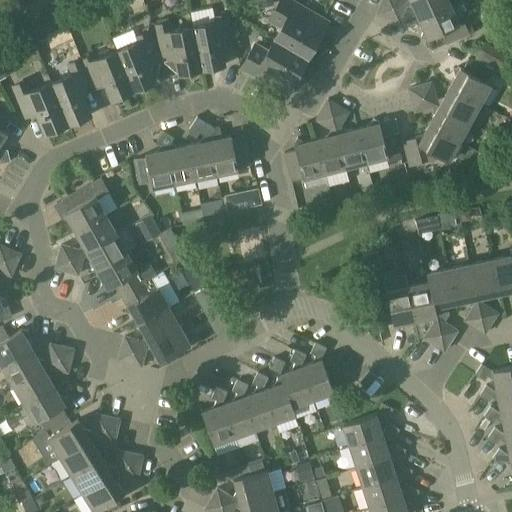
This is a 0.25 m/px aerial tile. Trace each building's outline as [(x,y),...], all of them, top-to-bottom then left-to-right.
[(281,27),(274,39),(307,58),(328,22),(291,0),(280,0),(269,20),(281,27)] [(381,0),(376,15),(388,19),(394,0),(381,0)] [(419,19),(450,4),(447,0),(394,0),(388,19),(399,22),(406,5),(414,8),(419,19)] [(459,24),(450,4),(419,19),(423,29),(420,37),(427,39),(440,33),(445,44),(469,33),(464,21),(459,24)] [(193,26),(201,69),(225,64),(222,48),(234,45),(227,13),(214,16),(215,21),(193,26)] [(201,69),(193,26),(170,30),(168,21),(155,24),(162,57),(174,55),(178,74),(201,69)] [(137,41),(116,49),(133,90),(155,81),(148,63),(159,58),(148,31),(135,36),(137,41)] [(307,58),(274,39),(267,51),(255,44),(241,68),(286,94),(307,58)] [(477,55),(500,67),(507,54),(485,42),(477,55)] [(81,59),(93,89),(104,84),(111,100),(133,90),(116,49),(95,58),(93,53),(81,59)] [(449,87),(480,103),(490,84),(485,81),(491,71),(468,58),(462,68),(459,67),(453,68),(455,77),(449,87)] [(72,73),(51,82),(68,123),(90,114),(82,93),(93,89),(81,59),(68,64),(72,73)] [(68,123),(51,82),(30,91),(26,81),(13,86),(26,116),(37,112),(46,132),(68,123)] [(411,100),(434,93),(431,82),(408,88),(411,100)] [(438,105),(469,122),(480,103),(449,87),(444,97),(436,99),(438,105)] [(429,125),(459,141),(469,122),(438,105),(436,99),(434,93),(411,100),(414,112),(432,107),(434,114),(429,125)] [(326,126),(338,105),(328,99),(315,120),(326,126)] [(366,162),(358,128),(346,131),(339,127),(348,111),(338,105),(326,126),(331,129),(336,132),(345,167),(366,162)] [(0,113),(0,150),(1,150),(0,143),(0,142),(7,132),(2,130),(9,120),(0,113)] [(198,132),(205,122),(197,116),(188,129),(189,133),(196,138),(199,133),(198,132)] [(358,128),(366,162),(387,156),(388,162),(401,159),(394,133),(382,136),(379,124),(373,118),(369,125),(358,128)] [(198,132),(199,133),(204,136),(199,142),(188,145),(195,178),(216,174),(209,139),(212,134),(215,129),(205,122),(198,132)] [(459,141),(429,125),(423,135),(403,141),(409,166),(422,163),(420,156),(427,155),(429,150),(448,161),(459,141)] [(336,132),(331,129),(327,136),(316,139),(324,172),(345,167),(336,132)] [(195,178),(188,145),(177,147),(170,143),(173,138),(163,131),(156,141),(161,145),(167,148),(174,183),(195,178)] [(209,139),(216,174),(238,170),(237,166),(249,163),(243,137),(232,140),(231,136),(219,138),(212,134),(209,139)] [(324,172),(316,139),(305,142),(297,138),(294,143),(296,149),(284,152),(290,178),(302,175),(305,188),(327,182),(324,172)] [(167,148),(161,145),(157,151),(145,154),(146,156),(134,158),(139,184),(151,182),(152,187),(174,183),(167,148)] [(0,163),(10,161),(7,149),(1,150),(0,150),(0,163)] [(70,221),(75,231),(105,214),(96,198),(108,191),(101,178),(57,202),(63,213),(62,219),(70,221)] [(256,185),(223,195),(227,210),(261,201),(256,185)] [(416,217),(418,229),(456,223),(454,211),(416,217)] [(61,244),(58,256),(81,263),(83,257),(85,251),(116,233),(105,214),(75,231),(81,242),(79,249),(61,244)] [(246,260),(268,257),(264,226),(242,228),(246,260)] [(235,231),(236,260),(243,260),(242,231),(235,231)] [(97,269),(127,252),(116,233),(85,251),(83,257),(91,259),(97,269)] [(0,269),(9,249),(0,244),(0,269)] [(511,254),(490,259),(498,293),(509,291),(511,292),(511,245),(511,246),(511,252),(511,254)] [(20,253),(9,249),(0,269),(0,271),(11,276),(20,253)] [(97,269),(102,279),(100,287),(106,289),(116,283),(122,294),(143,282),(152,277),(158,274),(150,261),(138,259),(132,249),(127,252),(97,269)] [(81,263),(58,256),(55,268),(66,271),(78,274),(81,263)] [(477,299),(482,302),(486,296),(498,293),(490,259),(469,264),(477,299)] [(464,320),(474,326),(487,306),(482,302),(477,299),(469,264),(448,268),(455,302),(467,300),(474,304),(464,320)] [(426,273),(428,282),(429,281),(435,313),(436,312),(437,317),(444,322),(449,314),(447,304),(455,302),(448,268),(426,273)] [(434,344),(447,323),(444,322),(437,317),(436,312),(435,313),(429,281),(428,282),(408,286),(415,320),(426,318),(433,322),(424,337),(434,344)] [(149,292),(143,282),(122,294),(128,304),(126,304),(125,311),(133,313),(138,323),(168,306),(157,287),(149,292)] [(415,320),(408,286),(386,291),(387,297),(376,299),(381,325),(393,323),(394,326),(399,329),(404,322),(415,320)] [(124,336),(121,348),(144,354),(146,348),(148,343),(179,325),(168,306),(138,323),(144,333),(142,341),(124,336)] [(497,312),(487,306),(474,326),(484,333),(497,312)] [(457,330),(447,323),(434,344),(444,350),(457,330)] [(0,361),(2,365),(32,348),(26,338),(28,330),(22,328),(9,335),(3,325),(0,326),(0,361)] [(148,343),(146,348),(154,350),(160,361),(190,344),(179,325),(148,343)] [(301,366),(312,399),(333,391),(321,357),(326,347),(315,342),(310,353),(315,355),(312,362),(301,366)] [(32,348),(2,365),(13,384),(45,366),(50,367),(56,369),(62,346),(50,343),(46,360),(38,358),(32,348)] [(62,346),(56,369),(68,372),(74,349),(62,346)] [(144,354),(121,348),(118,359),(141,366),(144,354)] [(280,374),(281,376),(291,406),(293,406),(312,399),(301,366),(300,365),(306,354),(295,349),(290,360),(295,362),(291,369),(280,374)] [(274,357),(269,367),(280,373),(285,362),(274,357)] [(494,380),(497,391),(511,388),(511,365),(491,370),(481,363),(475,374),(485,380),(488,375),(494,380)] [(45,366),(13,384),(24,403),(54,385),(48,375),(50,367),(45,366)] [(275,421),(263,389),(263,388),(268,377),(257,372),(252,383),(257,385),(254,392),(243,396),(254,429),(275,421)] [(274,385),(263,389),(275,421),(296,414),(293,406),(291,406),(281,376),(278,377),(274,385)] [(233,400),(222,404),(234,436),(254,429),(243,396),(242,395),(248,384),(237,379),(231,390),(237,392),(233,400)] [(54,385),(24,403),(35,422),(39,420),(45,430),(68,417),(62,406),(66,404),(68,398),(60,396),(54,385)] [(499,401),(501,412),(511,410),(511,388),(497,391),(496,391),(486,385),(479,395),(489,402),(492,397),(499,401)] [(234,436),(222,404),(222,403),(227,391),(216,386),(211,397),(216,400),(213,407),(201,411),(213,443),(234,436)] [(349,445),(382,434),(379,423),(382,416),(387,419),(393,408),(382,403),(377,413),(342,424),(349,445)] [(503,422),(505,434),(511,432),(511,410),(501,412),(500,413),(490,406),(483,416),(493,423),(496,418),(503,422)] [(102,439),(108,416),(96,413),(92,431),(84,429),(77,419),(48,437),(60,456),(90,437),(96,438),(102,439)] [(108,416),(102,439),(114,442),(120,418),(108,416)] [(356,465),(389,455),(388,453),(385,444),(389,437),(394,439),(399,428),(388,423),(383,434),(382,434),(349,445),(356,465)] [(509,452),(509,454),(511,453),(511,432),(505,434),(504,434),(494,427),(487,437),(497,444),(501,439),(507,443),(509,452)] [(90,437),(60,456),(71,474),(101,456),(94,446),(96,438),(90,437)] [(389,455),(356,465),(363,486),(395,475),(395,473),(392,464),(396,457),(400,460),(406,449),(395,443),(390,454),(388,453),(389,455)] [(511,453),(509,454),(509,452),(508,454),(498,448),(491,458),(501,465),(504,460),(511,465),(511,467),(511,453)] [(125,476),(131,452),(119,450),(115,467),(107,466),(101,456),(71,474),(83,492),(115,473),(119,475),(125,476)] [(131,452),(125,476),(137,479),(143,455),(131,452)] [(300,479),(322,474),(318,457),(296,462),(300,479)] [(395,475),(363,486),(369,507),(402,496),(401,494),(399,485),(402,478),(407,480),(413,469),(402,464),(396,474),(395,473),(395,475)] [(217,488),(211,498),(232,510),(235,505),(238,500),(273,491),(267,469),(234,478),(237,490),(233,497),(217,488)] [(115,473),(83,492),(95,511),(124,493),(117,483),(119,475),(115,473)] [(306,479),(309,500),(330,496),(327,476),(306,479)] [(402,496),(369,507),(370,511),(407,511),(405,505),(408,498),(414,501),(419,490),(408,485),(403,496),(402,496)] [(238,500),(235,505),(242,509),(242,511),(276,511),(278,511),(288,509),(282,488),(273,491),(238,500)] [(320,500),(324,511),(344,511),(345,511),(338,493),(320,500)] [(230,511),(232,510),(211,498),(205,509),(210,511),(230,511)] [(307,511),(324,511),(323,500),(306,502),(307,511)]
